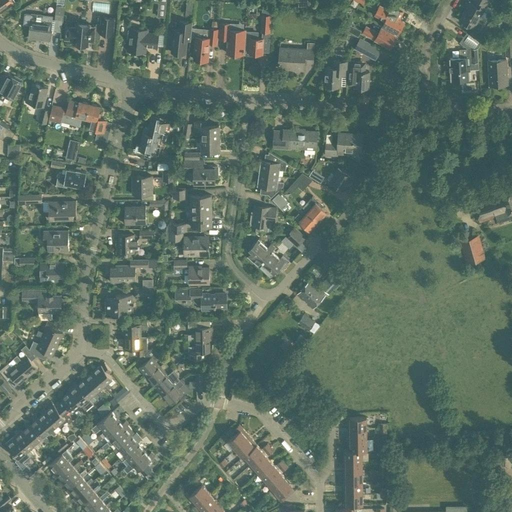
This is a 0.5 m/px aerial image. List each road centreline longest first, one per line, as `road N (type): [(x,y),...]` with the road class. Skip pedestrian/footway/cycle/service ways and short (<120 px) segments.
road 1 (residential): [(319,481),(259,413),(218,403),(169,430),(104,353),(81,350)]
road 2 (residential): [(81,350),(88,271),(131,84)]
road 3 (residential): [(268,295),(369,181),(388,148),(393,106)]
road 4 (residential): [(268,295),(246,282),(233,242),(249,99)]
road 5 (residential): [(393,106),(249,99)]
road 6 (residential): [(131,84),(30,59),(0,41)]
